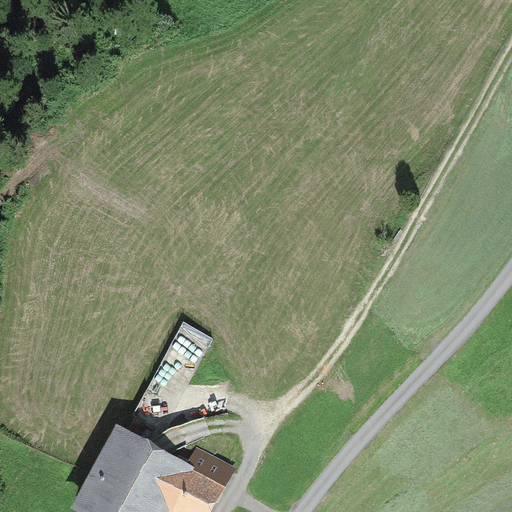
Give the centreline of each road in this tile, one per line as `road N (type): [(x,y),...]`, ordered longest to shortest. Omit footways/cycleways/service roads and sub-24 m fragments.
road 1 (track): [(511,60),(398,267),(313,389),(268,426),(239,494)]
road 2 (unclassified): [(511,273),(308,511)]
